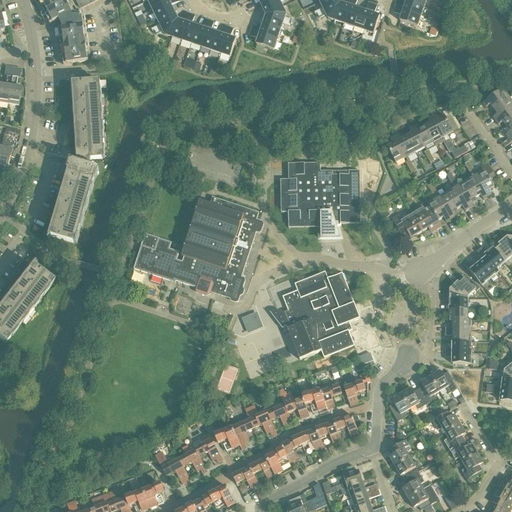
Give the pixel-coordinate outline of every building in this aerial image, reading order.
[(66,0),(38,0),(50,24),(54,22),(57,29),(59,29),(64,64),(88,61),(82,15),(74,16),(66,0)] [(149,0),(148,0),(153,10),(172,0),(149,0)] [(172,6),(180,2),(178,0),(172,0),(153,10),(158,20),(177,11),(176,10),(174,11),(172,6)] [(267,15),(283,8),(281,2),(285,0),(275,0),(261,7),(261,8),(263,7),(267,15)] [(339,0),(328,0),(321,4),(323,8),(316,12),(320,18),(327,15),(328,18),(335,20),(341,3),(339,0)] [(345,24),(352,0),(347,0),(346,5),(341,3),(335,20),(345,24)] [(355,8),(357,0),(352,0),(345,24),(354,27),(360,10),(355,8)] [(421,18),(424,8),(407,2),(405,7),(396,4),(395,8),(421,18)] [(364,30),(373,5),(368,3),(365,12),(360,10),(354,27),(364,30)] [(374,15),(377,6),(373,5),(364,30),(374,34),(380,17),(374,15)] [(262,22),(281,29),(283,24),(290,27),(292,20),(285,17),(286,14),(283,8),(267,15),(264,22),(262,21),(262,22)] [(417,28),(421,18),(395,8),(393,13),(402,16),(400,21),(417,28)] [(175,13),(177,12),(177,11),(158,20),(161,25),(154,29),(157,36),(164,32),(166,35),(173,37),(179,20),(175,13)] [(182,41),(191,14),(186,13),(183,22),(179,20),(173,37),(182,41)] [(192,25),(195,16),(191,14),(182,41),(191,44),(197,26),(192,25)] [(201,47),(210,21),(205,19),(202,28),(197,26),(191,44),(201,47)] [(211,31),(214,22),(210,21),(201,47),(210,50),(216,33),(211,31)] [(277,40),(281,29),(262,22),(261,24),(264,24),(262,30),(253,27),(252,31),(277,40)] [(220,54),(229,27),(225,26),(222,35),(216,33),(210,50),(220,54)] [(231,38),(234,29),(229,27),(220,54),(231,57),(237,40),(231,38)] [(274,50),(277,40),(252,31),(250,36),(259,39),(257,44),(274,50)] [(0,103),(7,105),(12,77),(6,76),(5,86),(0,85),(0,103)] [(16,88),(17,78),(12,77),(7,105),(19,106),(21,89),(16,88)] [(92,160),(102,160),(98,82),(75,83),(79,156),(73,156),(68,172),(71,172),(52,238),(74,244),(96,169),(90,167),(92,160)] [(494,109),(510,98),(503,89),(483,103),(486,108),(491,104),(494,109)] [(511,101),(510,98),(494,109),(498,114),(493,117),(496,121),(511,109),(511,101)] [(511,109),(496,121),(499,125),(503,122),(507,127),(511,123),(511,109)] [(436,114),(432,116),(444,138),(443,138),(445,141),(443,142),(444,143),(446,147),(450,145),(453,150),(451,152),(451,153),(455,160),(468,152),(465,147),(456,152),(448,137),(454,133),(445,116),(439,119),(436,114)] [(430,123),(425,126),(436,146),(444,143),(443,142),(445,141),(443,138),(444,138),(432,116),(428,118),(430,123)] [(418,124),(413,126),(425,148),(426,149),(427,151),(429,151),(436,146),(425,126),(420,129),(418,124)] [(412,133),(406,136),(416,154),(426,149),(425,148),(413,126),(409,129),(412,133)] [(399,134),(394,137),(407,159),(408,161),(409,160),(408,158),(416,154),(406,136),(401,139),(399,134)] [(393,144),(387,147),(397,164),(407,159),(394,137),(390,139),(393,144)] [(7,167),(11,150),(0,147),(0,148),(0,170),(1,166),(7,167)] [(361,224),(360,172),(321,172),(321,164),(288,165),(289,181),(281,181),(281,213),(289,213),(289,229),(290,229),(290,228),(321,228),(321,240),(341,240),(337,228),(341,226),(341,225),(361,224)] [(475,176),(488,197),(492,195),(489,190),(494,187),(491,180),(496,177),(488,164),(475,172),(472,167),(468,169),(471,174),(473,173),(475,177),(475,176)] [(484,200),(488,197),(475,176),(475,177),(466,182),(476,198),(481,195),(484,200)] [(459,186),(457,183),(453,178),(449,180),(453,185),(455,184),(469,208),(473,206),(470,201),(476,198),(466,182),(459,186)] [(465,211),(469,208),(455,184),(453,185),(454,189),(447,193),(457,209),(462,206),(465,211)] [(452,212),(457,209),(447,193),(438,199),(451,219),(454,217),(452,212)] [(438,199),(436,195),(434,197),(432,198),(434,201),(428,204),(430,207),(438,220),(444,217),(446,222),(451,219),(438,199)] [(257,220),(259,213),(213,197),(210,205),(200,202),(182,256),(184,257),(182,262),(177,261),(179,253),(169,250),(171,243),(145,235),(134,270),(170,281),(170,280),(195,288),(195,290),(196,293),(206,296),(209,294),(210,293),(234,301),(238,289),(241,290),(243,288),(245,281),(244,278),(242,277),(256,233),(259,233),(261,232),(264,224),(263,222),(257,220)] [(442,226),(438,220),(430,207),(425,210),(424,208),(412,215),(422,231),(432,225),(435,230),(442,226)] [(422,231),(412,215),(403,221),(400,215),(392,219),(404,239),(409,235),(411,239),(414,236),(422,231)] [(511,237),(507,237),(502,241),(497,235),(493,238),(498,244),(493,248),(505,262),(511,256),(511,237)] [(493,248),(488,252),(483,246),(480,249),(496,269),(497,269),(505,262),(493,248)] [(499,272),(497,269),(496,269),(480,249),(477,251),(484,260),(479,265),(490,279),(499,272)] [(479,265),(473,269),(468,263),(465,265),(481,286),(490,279),(479,265)] [(0,340),(3,343),(51,281),(34,268),(33,267),(0,309),(0,340)] [(288,330),(300,360),(321,351),(324,358),(355,346),(346,324),(360,319),(342,273),(328,279),(325,272),(295,284),(298,291),(282,297),(288,311),(283,313),(282,312),(281,311),(280,311),(279,311),(278,310),(277,310),(276,310),(275,310),(274,311),(273,311),(272,312),(271,312),(271,313),(270,312),(270,313),(282,329),(283,329),(282,328),(286,326),(288,329),(288,330)] [(463,277),(458,282),(452,276),(449,279),(455,285),(450,290),(450,299),(468,299),(468,297),(476,290),(477,291),(480,288),(474,283),(471,285),(463,277)] [(468,310),(468,299),(450,299),(449,310),(468,310)] [(468,321),(468,320),(468,310),(449,310),(449,321),(453,321),(468,321)] [(471,331),(471,320),(468,320),(468,321),(453,321),(453,327),(445,327),(445,331),(471,331)] [(471,342),(471,331),(445,331),(445,336),(453,336),(453,342),(471,342)] [(471,353),(471,342),(453,342),(453,349),(445,349),(445,353),(471,353)] [(362,366),(373,361),(370,353),(358,358),(362,366)] [(471,364),(471,353),(445,353),(445,357),(453,357),(453,364),(471,364)] [(511,364),(504,370),(503,380),(511,380),(511,364)] [(447,372),(442,375),(440,371),(430,377),(439,392),(445,388),(448,394),(457,389),(447,372)] [(434,395),(439,392),(430,377),(421,382),(423,386),(418,390),(427,405),(436,399),(434,395)] [(346,388),(344,389),(348,402),(349,404),(350,407),(359,405),(358,403),(356,398),(355,395),(359,393),(362,393),(366,391),(368,392),(368,391),(368,384),(371,383),(369,379),(355,383),(356,385),(346,388)] [(511,391),(511,380),(503,380),(502,390),(511,391)] [(321,392),(327,409),(327,410),(326,410),(327,411),(335,408),(335,406),(332,398),(342,395),(339,384),(331,387),(332,389),(328,390),(321,392)] [(418,390),(413,393),(410,389),(401,394),(410,409),(415,406),(417,410),(427,405),(418,390)] [(511,402),(511,391),(502,390),(501,401),(511,402)] [(303,397),(302,397),(303,399),(303,398),(304,400),(305,405),(307,408),(308,408),(311,415),(313,414),(318,412),(320,412),(326,410),(327,410),(327,409),(321,392),(321,391),(319,391),(303,397)] [(285,393),(280,396),(284,404),(284,406),(288,414),(297,410),(301,419),(301,420),(309,417),(309,415),(307,408),(305,405),(304,400),(303,398),(303,399),(302,399),(295,401),(292,394),(288,396),(286,393),(285,393)] [(404,413),(410,409),(401,394),(391,400),(394,404),(388,407),(397,422),(406,417),(404,413)] [(273,404),(265,408),(266,410),(267,413),(271,422),(280,418),(284,427),(288,426),(290,430),(294,428),(295,428),(293,425),(293,423),(291,421),(288,414),(284,406),(276,409),(273,404)] [(255,407),(245,411),(250,421),(253,429),(262,425),(267,435),(268,434),(270,433),(272,438),(277,436),(277,435),(275,431),(271,422),(267,413),(266,410),(258,414),(255,407)] [(436,420),(432,422),(438,431),(442,429),(445,433),(460,425),(454,415),(450,418),(448,413),(440,417),(436,420)] [(334,423),(338,433),(343,431),(343,430),(343,429),(347,427),(350,437),(358,434),(359,434),(352,416),(349,417),(344,419),(343,419),(340,421),(337,422),(334,423)] [(250,421),(232,429),(240,447),(241,448),(242,451),(247,449),(245,444),(248,443),(244,433),(253,429),(250,421)] [(322,428),(316,430),(320,440),(325,438),(325,437),(326,436),(329,434),(333,444),(341,441),(338,433),(334,423),(326,426),(322,428)] [(449,451),(464,442),(461,437),(465,435),(460,425),(445,433),(448,439),(444,442),(449,451)] [(232,429),(214,436),(218,445),(221,444),(225,453),(227,452),(240,447),(232,429)] [(304,435),(298,438),(303,448),(308,445),(307,444),(308,443),(311,441),(315,451),(323,448),(320,440),(316,430),(305,435),(304,435)] [(203,444),(195,449),(199,457),(208,452),(213,462),(216,460),(218,462),(218,464),(223,462),(220,455),(209,435),(201,439),(201,440),(203,444)] [(281,446),(280,447),(281,447),(282,450),(283,450),(290,464),(298,460),(292,450),(296,449),(297,449),(298,450),(303,448),(298,438),(292,440),(281,446)] [(406,453),(411,450),(405,441),(390,449),(393,455),(389,457),(394,467),(409,458),(406,453)] [(462,463),(477,454),(471,445),(467,447),(464,442),(449,451),(455,460),(459,458),(462,463)] [(186,456),(179,460),(183,468),(192,463),(196,471),(197,472),(199,471),(200,471),(202,473),(203,475),(207,472),(206,471),(205,467),(199,457),(195,449),(192,445),(183,450),(186,456)] [(272,456),(266,459),(267,461),(275,476),(283,472),(281,469),(290,464),(283,450),(282,450),(278,453),(274,454),(274,455),(273,455),(272,456)] [(156,457),(155,457),(160,465),(160,466),(161,468),(166,477),(173,473),(175,472),(178,478),(180,482),(183,486),(191,481),(188,476),(183,468),(179,460),(174,463),(173,461),(168,463),(163,453),(156,457)] [(477,454),(462,463),(465,469),(461,471),(466,480),(482,471),(479,466),(483,464),(477,454)] [(417,461),(413,464),(409,458),(394,467),(400,477),(404,474),(407,480),(418,473),(422,471),(417,461)] [(275,476),(267,461),(266,459),(249,468),(254,478),(255,478),(259,475),(259,474),(259,473),(262,471),(268,480),(275,476)] [(328,482),(322,484),(326,495),(337,492),(363,483),(359,471),(355,472),(353,466),(341,470),(341,471),(346,483),(330,489),(328,482)] [(258,485),(255,478),(254,478),(249,468),(232,477),(237,487),(243,484),(242,483),(242,482),(246,480),(251,489),(258,485)] [(419,485),(423,482),(418,473),(407,480),(403,482),(406,487),(402,490),(407,499),(422,491),(419,485)] [(496,489),(511,498),(511,473),(508,479),(505,477),(502,482),(500,483),(496,489)] [(363,483),(337,492),(339,497),(349,493),(351,500),(367,494),(363,483)] [(158,486),(143,492),(150,510),(158,506),(164,504),(165,503),(166,503),(164,498),(162,494),(164,493),(164,491),(162,486),(161,484),(159,485),(158,486)] [(319,484),(313,487),(316,497),(307,502),(303,495),(287,502),(289,508),(286,510),(286,511),(311,511),(316,510),(327,506),(319,484)] [(422,491),(407,499),(413,509),(417,506),(420,511),(423,510),(431,505),(435,503),(439,501),(430,486),(422,491)] [(212,495),(209,496),(214,506),(216,510),(226,505),(228,508),(229,507),(234,505),(235,504),(227,489),(226,487),(225,488),(219,491),(217,492),(214,493),(212,495)] [(510,511),(511,509),(511,498),(496,489),(493,494),(494,496),(491,502),(494,504),(491,510),(490,511),(491,511),(510,511)] [(128,498),(126,498),(130,510),(132,509),(133,511),(144,511),(150,510),(143,492),(128,498)] [(114,493),(104,497),(107,504),(107,503),(110,511),(115,511),(120,510),(121,511),(131,511),(130,510),(126,498),(118,502),(114,493)] [(343,511),(352,511),(371,506),(367,494),(351,500),(353,506),(343,510),(343,511)] [(200,501),(193,505),(196,511),(205,511),(204,509),(207,507),(208,508),(209,508),(209,509),(214,506),(209,496),(206,498),(203,499),(200,501)] [(95,508),(89,511),(90,511),(110,511),(107,503),(107,504),(104,497),(92,502),(95,508)] [(78,511),(75,502),(67,505),(69,511),(90,511),(89,511),(85,511),(78,511)]
